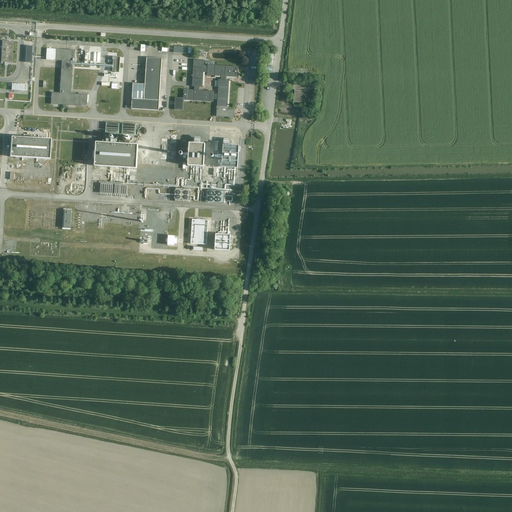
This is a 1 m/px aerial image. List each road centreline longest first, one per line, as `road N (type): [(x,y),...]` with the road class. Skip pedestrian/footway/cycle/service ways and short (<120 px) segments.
road 1 (unclassified): [(286,0),(247,290)]
road 2 (track): [(247,290),(227,453),(237,480),(232,511)]
